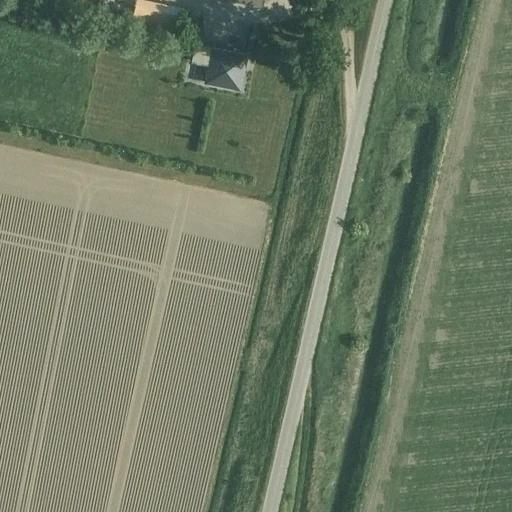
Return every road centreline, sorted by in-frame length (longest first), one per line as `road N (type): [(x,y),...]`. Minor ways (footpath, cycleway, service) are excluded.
road 1 (unclassified): [(270,511),(350,146)]
road 2 (unclassified): [(350,146),(383,0)]
road 3 (unclassified): [(350,146),(344,0)]
